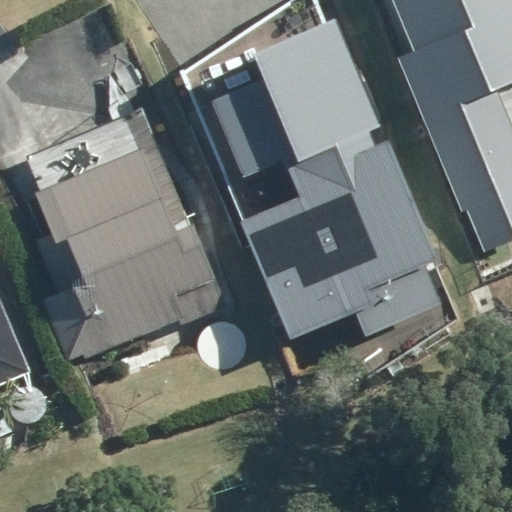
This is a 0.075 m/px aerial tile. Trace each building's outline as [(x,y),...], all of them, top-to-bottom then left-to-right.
[(396,44),(486,250),(511,238),(511,97),(503,77),(511,72),(511,0),(401,0),(417,35),(396,44)] [(241,200),(291,319),(369,287),(365,275),(437,245),(336,6),(248,43),(257,64),(203,87),(238,172),(286,152),(296,177),(241,200)] [(54,146),(54,160),(67,170),(81,163),(82,146),(69,137),(54,146)] [(193,320),(244,298),(206,213),(191,218),(154,139),(49,186),(67,226),(49,234),(72,285),(52,294),(80,355),(86,352),(89,358),(191,313),(193,320)] [(0,381),(41,364),(0,267),(0,381)]
